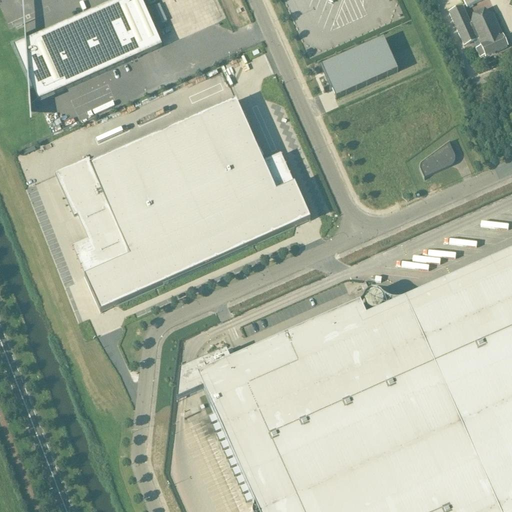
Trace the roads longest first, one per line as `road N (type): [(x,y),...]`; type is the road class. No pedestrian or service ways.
road 1 (unclassified): [(154,511),(137,462),(155,332),(359,236)]
road 2 (unknown): [(104,317),(310,233),(326,218),(326,196),(265,72)]
road 3 (unknown): [(265,72),(50,163),(50,186),(104,317)]
road 4 (unclassified): [(359,236),(254,0)]
road 5 (tertiary): [(65,511),(0,342)]
road 6 (unclassified): [(511,169),(359,236)]
